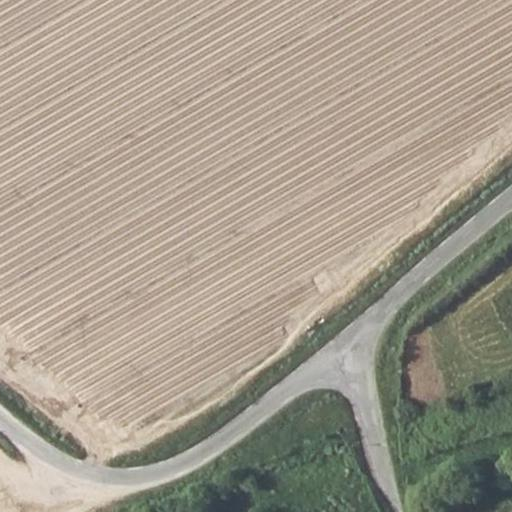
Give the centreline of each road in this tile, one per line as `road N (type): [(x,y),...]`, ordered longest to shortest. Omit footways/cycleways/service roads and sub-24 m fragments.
road 1 (unclassified): [(349,344),(179,468),(126,482),(81,478),(0,421)]
road 2 (unclassified): [(511,202),(349,344)]
road 3 (unclassified): [(400,511),(349,344)]
